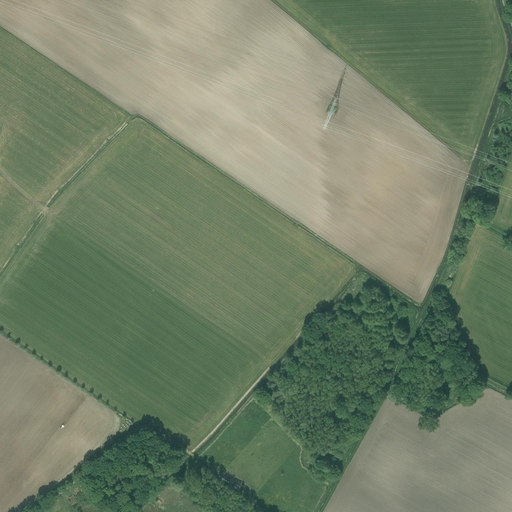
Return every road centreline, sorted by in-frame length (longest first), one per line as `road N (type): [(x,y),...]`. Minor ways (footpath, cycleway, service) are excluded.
road 1 (track): [(29,511),(140,428),(191,459)]
road 2 (track): [(511,393),(488,380),(455,391),(420,318)]
